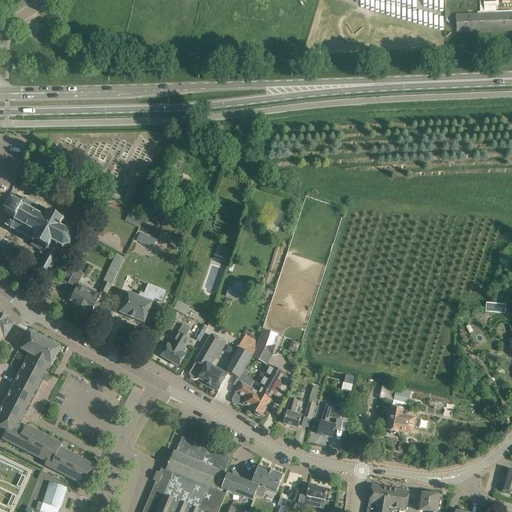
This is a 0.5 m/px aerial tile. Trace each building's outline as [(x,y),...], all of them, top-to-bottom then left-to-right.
[(478,13),(456,14),(456,23),(457,33),(511,30),(511,10),(496,11),(496,6),(498,6),(498,0),(479,0),(480,12),(477,12),(478,13)] [(79,228),(35,203),(27,199),(26,200),(21,197),(21,198),(20,197),(16,206),(11,203),(4,214),(9,217),(5,226),(10,229),(9,230),(42,249),(40,253),(44,255),(37,267),(48,273),(50,272),(56,262),(60,264),(63,257),(61,256),(64,251),(69,249),(70,249),(71,248),(70,247),(73,241),(75,242),(75,241),(73,235),(75,235),(79,228)] [(214,258),(224,262),(229,248),(219,245),(214,258)] [(65,265),(60,274),(70,280),(76,271),(65,265)] [(70,280),(68,283),(77,288),(70,302),(91,313),(100,296),(79,284),(84,275),(76,270),(76,271),(70,280)] [(105,277),(99,290),(107,295),(111,286),(114,281),(105,277)] [(144,325),(148,315),(149,313),(151,313),(154,306),(152,305),(155,299),(162,302),(166,292),(148,285),(144,294),(141,292),(138,298),(128,294),(119,314),(144,325)] [(178,301),(173,309),(185,315),(190,307),(182,303),(179,301),(178,301)] [(1,316),(0,315),(0,344),(4,339),(14,324),(6,320),(7,318),(2,315),(1,316)] [(186,337),(190,330),(189,327),(185,325),(182,326),(178,333),(170,346),(168,345),(166,348),(161,357),(178,367),(185,355),(183,353),(190,340),(186,337)] [(200,342),(205,333),(199,330),(194,339),(200,342)] [(30,354),(51,366),(60,348),(30,332),(21,350),(29,355),(30,354)] [(279,339),(267,332),(260,343),(252,357),(264,365),(269,356),(270,357),(275,349),(274,348),(279,339)] [(225,344),(219,341),(221,337),(216,334),(214,338),(212,336),(194,365),(189,374),(190,378),(194,381),(198,380),(209,361),(210,361),(213,356),(217,359),(225,344)] [(260,343),(245,335),(225,370),(238,378),(236,382),(237,382),(245,369),(252,357),(260,343)] [(0,347),(0,348),(5,351),(9,344),(4,341),(0,347)] [(21,424),(51,366),(30,354),(29,355),(0,411),(0,428),(6,431),(2,439),(46,462),(44,466),(85,487),(86,483),(87,484),(96,467),(60,448),(62,445),(21,424)] [(208,364),(210,361),(209,361),(198,380),(199,379),(206,384),(210,386),(218,391),(228,375),(208,364)] [(260,416),(262,417),(285,375),(267,365),(255,386),(261,389),(258,394),(252,391),(243,406),(244,405),(250,409),(250,410),(255,413),(255,415),(258,416),(260,416)] [(243,406),(252,391),(252,389),(251,389),(255,382),(247,377),(250,373),(245,369),(237,382),(241,384),(236,393),(237,393),(233,401),(233,403),(238,405),(240,405),(243,406)] [(348,376),(346,384),(353,385),(355,378),(348,376)] [(104,377),(98,379),(96,384),(98,389),(103,392),(108,390),(110,385),(109,380),(104,377)] [(310,419),(314,405),(316,405),(320,393),(312,391),(304,417),(310,419)] [(411,395),(396,392),(393,401),(408,404),(411,395)] [(302,416),(295,415),(296,410),(295,410),(298,401),(291,399),(287,412),(283,424),(298,428),(302,416)] [(344,421),(346,409),(347,404),(338,403),(337,407),(332,406),(331,409),(326,407),(322,422),(315,420),(312,427),(319,429),(317,434),(332,438),(336,426),(327,424),(329,418),(336,419),(335,425),(342,426),(343,421),(344,421)] [(442,406),(435,404),(433,413),(440,415),(442,406)] [(402,411),(392,409),(387,431),(389,431),(390,434),(394,435),(396,433),(398,433),(398,432),(412,435),(414,428),(419,429),(420,420),(415,419),(406,417),(407,412),(402,411)] [(310,419),(304,417),(301,426),(308,428),(310,419)] [(225,473),(227,467),(231,458),(182,437),(176,453),(225,473)] [(176,453),(174,452),(169,464),(168,463),(167,465),(168,466),(167,468),(162,466),(159,474),(162,475),(159,482),(156,481),(143,511),(219,511),(226,496),(217,492),(225,473),(176,453)] [(276,494),(279,485),(283,476),(273,472),(269,470),(268,470),(259,467),(252,484),(259,487),(255,495),(262,498),(265,490),(276,494)] [(511,471),(508,470),(502,491),(511,493),(511,471)] [(259,487),(252,484),(227,475),(224,484),(222,489),(253,501),(255,495),(259,487)] [(42,504),(61,510),(67,489),(49,483),(42,504)] [(305,504),(304,505),(323,510),(325,501),(327,490),(309,486),(307,496),(306,497),(305,504)] [(409,492),(372,486),(367,511),(398,511),(399,509),(406,510),(409,492)] [(437,511),(438,506),(439,496),(419,493),(418,503),(417,510),(429,511),(437,511)] [(281,498),(278,505),(281,507),(289,510),(292,502),(281,498)]
